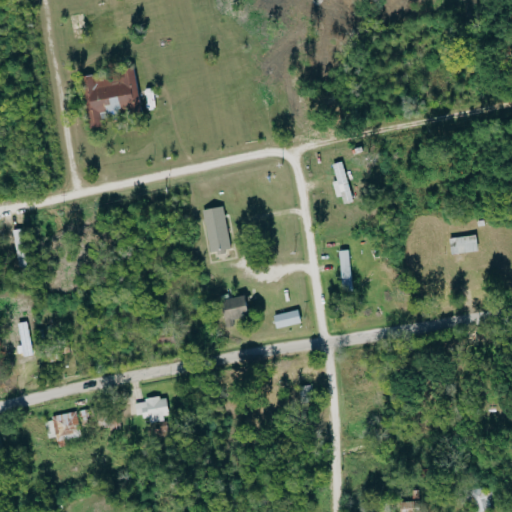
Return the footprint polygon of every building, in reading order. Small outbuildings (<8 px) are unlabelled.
[(89,128),(102,126),(100,112),(140,105),(134,68),(85,76),(87,85),(82,86),(89,128)] [(353,202),(343,161),(333,164),(337,181),(335,181),(341,205),(353,202)] [(231,248),(224,206),(203,210),(210,252),(231,248)] [(451,254),(478,251),(477,235),(450,237),(451,254)] [(249,318),(247,297),(222,299),(224,320),(249,318)] [(274,315),(277,329),(302,323),(298,309),(274,315)] [(166,397),(134,402),(136,415),(144,414),(145,422),(170,419),(166,397)] [(47,439),(55,437),(56,441),(81,438),(77,413),(44,418),(47,439)] [(485,511),(490,511),(489,490),(473,491),(473,511),(485,511)]
